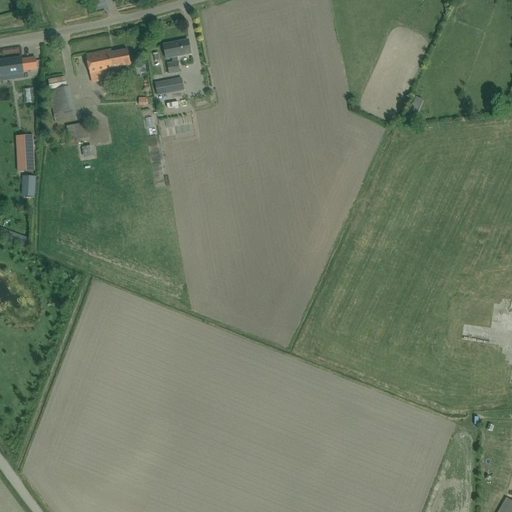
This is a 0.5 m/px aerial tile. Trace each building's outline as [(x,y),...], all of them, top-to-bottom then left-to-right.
[(188,40),(163,45),(166,59),(190,54),(188,40)] [(111,50),(86,55),(91,82),(108,79),(106,70),(130,65),(127,49),(112,52),(111,50)] [(21,57),(0,60),(0,76),(23,73),(23,71),(37,69),(35,58),(22,60),(21,57)] [(178,61),(167,64),(169,74),(180,72),(178,61)] [(157,83),(159,94),(184,89),(182,78),(157,83)] [(69,87),(49,91),(55,122),(75,119),(69,87)] [(182,93),(155,95),(155,102),(183,99),(182,93)] [(29,120),(0,124),(0,134),(31,130),(29,120)] [(66,126),(69,141),(89,137),(86,122),(66,126)] [(34,142),(23,143),(24,171),(35,171),(34,142)] [(83,164),(92,162),(89,152),(80,154),(83,164)] [(23,176),(22,196),(34,197),(35,177),(23,176)] [(453,315),(464,316),(464,307),(453,306),(453,315)] [(478,463),(508,463),(509,430),(479,429),(478,463)] [(511,511),(511,501),(506,498),(498,511),(511,511)]
